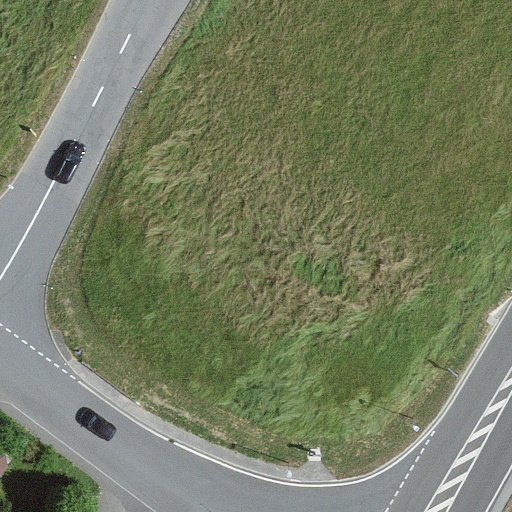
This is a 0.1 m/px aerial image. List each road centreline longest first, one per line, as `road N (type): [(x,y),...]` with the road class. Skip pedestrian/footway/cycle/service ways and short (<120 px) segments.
road 1 (tertiary): [(149,0),(0,275)]
road 2 (tertiary): [(0,357),(144,469)]
road 3 (tertiary): [(280,511),(144,469)]
road 4 (primary): [(511,341),(445,452)]
